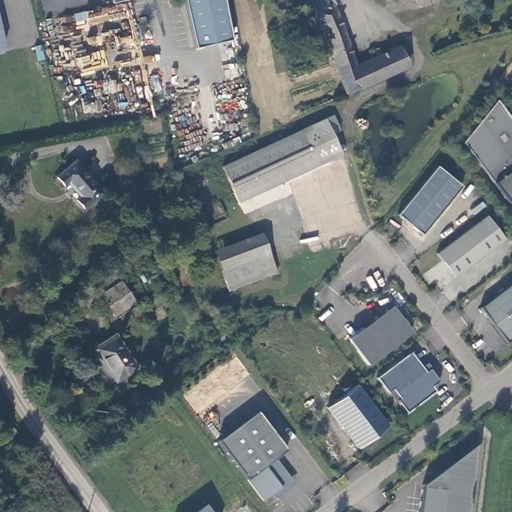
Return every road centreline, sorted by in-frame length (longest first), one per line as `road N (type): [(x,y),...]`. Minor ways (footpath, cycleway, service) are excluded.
road 1 (unclassified): [(490,390),(387,254),(371,251),(346,270)]
road 2 (unclassified): [(490,390),(328,511)]
road 3 (unclassified): [(0,364),(99,511)]
